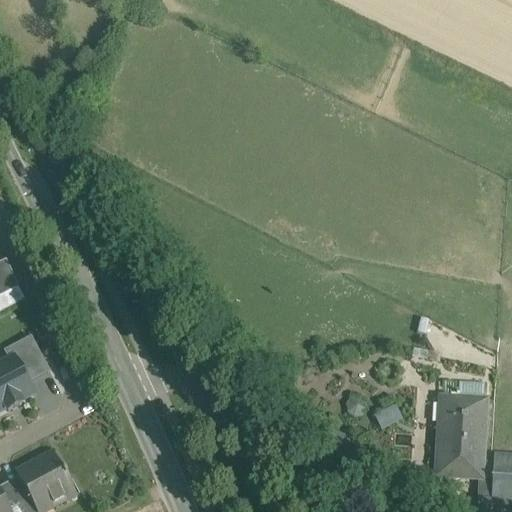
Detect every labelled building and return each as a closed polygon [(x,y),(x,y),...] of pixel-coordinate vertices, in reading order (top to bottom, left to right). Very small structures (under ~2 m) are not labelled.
[(7,262),(0,264),(0,298),(19,289),(7,262)] [(13,361),(27,386),(50,374),(31,339),(4,353),(10,363),(13,361)] [(27,386),(13,361),(10,363),(0,368),(0,414),(7,411),(8,413),(22,406),(21,403),(33,397),(27,386)] [(459,386),(458,403),(485,404),(486,387),(459,386)] [(458,403),(442,402),(440,433),(444,433),(441,479),(481,481),(482,465),(485,404),(458,403)] [(54,457),(31,469),(32,470),(19,477),(18,476),(17,477),(19,480),(30,501),(35,511),(44,511),(52,508),(53,510),(76,497),(68,481),(66,477),(65,478),(54,457)] [(511,460),(494,459),(494,466),(482,465),(481,481),(493,482),(492,502),(492,504),(511,505),(511,460)] [(19,480),(8,486),(19,507),(30,501),(19,480)] [(493,482),(481,481),(480,502),(492,502),(493,482)] [(9,511),(19,507),(8,486),(0,489),(0,495),(8,511),(9,511)] [(0,511),(8,511),(0,495),(0,511)] [(455,511),(425,497),(421,507),(431,511),(455,511)] [(19,507),(22,511),(35,511),(30,501),(19,507)]
